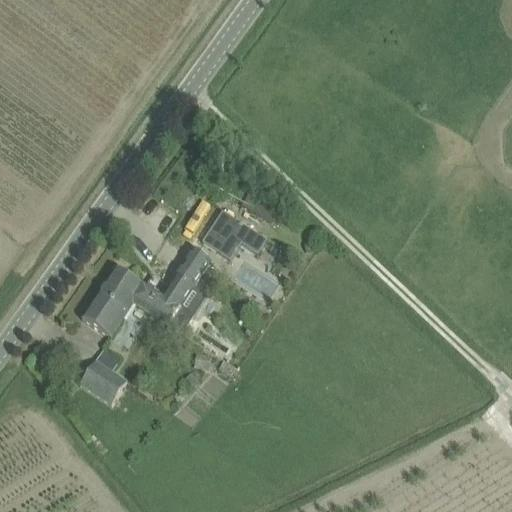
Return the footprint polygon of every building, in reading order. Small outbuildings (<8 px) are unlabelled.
[(223,215),(204,246),(231,264),(242,247),(258,258),(267,244),(223,215)] [(145,290),(134,307),(170,330),(170,329),(183,338),(195,320),(208,299),(195,290),(211,265),(194,254),(164,299),(146,287),(144,290),(145,290)] [(145,290),(144,290),(116,272),(82,323),(99,334),(111,342),(134,307),(145,290)] [(129,387),(114,377),(97,365),(80,390),(112,411),(129,387)] [(230,381),(236,373),(226,366),(220,375),(230,381)]
